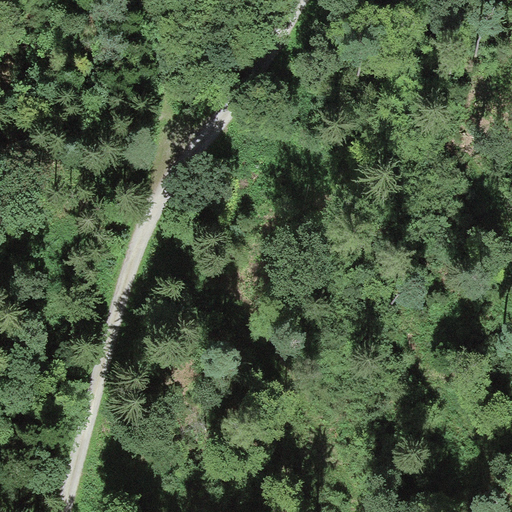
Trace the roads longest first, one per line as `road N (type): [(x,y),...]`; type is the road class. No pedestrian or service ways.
road 1 (track): [(162,183),(59,511)]
road 2 (track): [(162,183),(250,78),(302,0)]
road 3 (track): [(142,0),(167,39),(162,183)]
